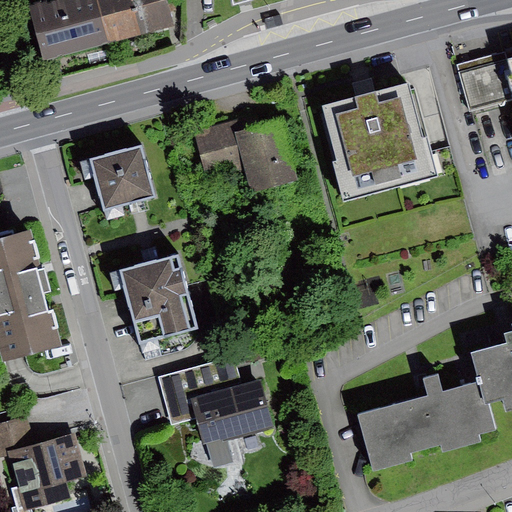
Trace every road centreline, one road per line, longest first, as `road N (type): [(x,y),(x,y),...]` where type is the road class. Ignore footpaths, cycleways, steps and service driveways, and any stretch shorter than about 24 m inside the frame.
road 1 (primary): [(488,0),(36,122)]
road 2 (residential): [(141,511),(36,122)]
